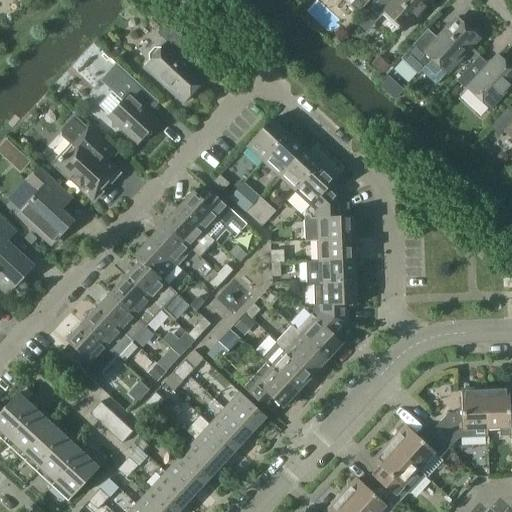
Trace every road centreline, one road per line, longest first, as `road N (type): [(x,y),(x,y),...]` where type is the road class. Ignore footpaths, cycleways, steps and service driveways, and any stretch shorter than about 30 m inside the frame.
road 1 (residential): [(0,365),(265,83),(386,189),(397,319),(420,340)]
road 2 (tertiary): [(253,511),(373,379),(420,340)]
